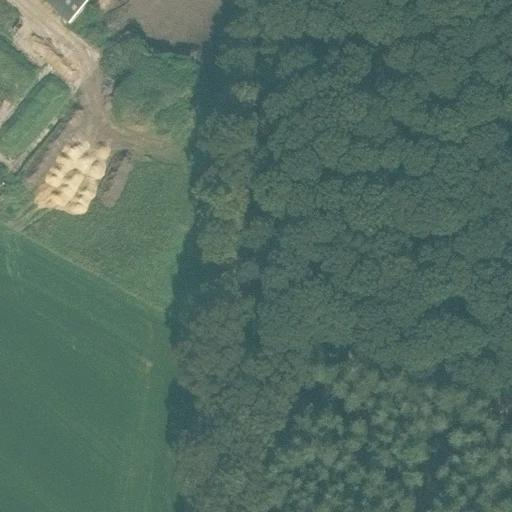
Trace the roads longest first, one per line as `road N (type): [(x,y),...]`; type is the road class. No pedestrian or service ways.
road 1 (unclassified): [(207,511),(277,0)]
road 2 (track): [(337,361),(511,406)]
